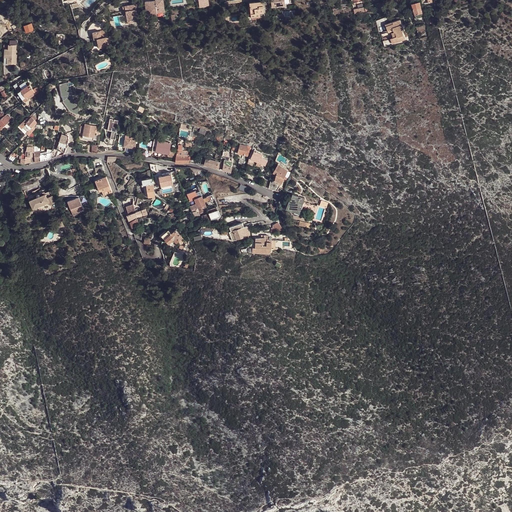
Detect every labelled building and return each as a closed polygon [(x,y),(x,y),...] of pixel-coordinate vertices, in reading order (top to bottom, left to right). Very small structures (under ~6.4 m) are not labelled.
[(156,0),(146,1),(148,16),(158,15),(158,12),(165,12),(163,0),(156,0)] [(251,3),(253,15),(266,13),(264,1),(251,3)] [(421,3),(413,5),(416,16),(423,14),(421,3)] [(135,4),(122,7),(123,12),(125,12),(127,24),(139,22),(135,4)] [(400,20),(385,25),(389,33),(391,33),(391,34),(394,33),(393,28),(402,25),(400,20)] [(34,30),(32,24),(25,26),(27,32),(34,30)] [(394,33),(391,34),(393,38),(390,39),(393,45),(406,40),(403,32),(404,32),(402,25),(393,28),(394,33)] [(109,47),(106,31),(94,34),(95,41),(99,40),(100,49),(109,47)] [(7,63),(17,64),(17,55),(16,55),(17,45),(9,44),(8,44),(8,49),(5,49),(4,57),(7,57),(7,63)] [(69,83),(60,85),(65,103),(72,112),(77,114),(80,108),(78,107),(73,101),(69,83)] [(28,97),(35,92),(34,90),(31,85),(22,90),(27,98),(28,97)] [(5,116),(10,123),(14,120),(9,113),(5,116)] [(38,122),(38,120),(34,116),(32,114),(23,123),(26,125),(28,123),(32,117),(38,122)] [(10,123),(5,116),(0,119),(0,121),(4,127),(10,123)] [(33,127),(38,122),(32,117),(28,123),(33,127)] [(105,143),(114,145),(115,138),(116,131),(118,120),(109,119),(109,123),(106,122),(105,130),(106,137),(105,137),(104,137),(104,138),(103,139),(103,140),(103,141),(104,142),(105,143)] [(31,129),(33,127),(28,123),(26,125),(24,127),(29,131),(31,129)] [(84,135),(83,137),(83,140),(94,142),(95,136),(96,131),(97,127),(97,125),(86,123),(85,126),(82,126),(81,129),(82,129),(81,134),(84,135)] [(53,152),(51,158),(57,156),(59,150),(65,152),(68,140),(66,140),(67,136),(58,134),(55,143),(53,152)] [(134,152),(136,141),(126,139),(124,148),(125,150),(134,152)] [(150,150),(149,156),(153,155),(164,157),(164,154),(165,154),(167,144),(154,142),(152,150),(150,150)] [(175,163),(190,163),(190,156),(191,150),(182,150),(182,145),(178,144),(178,149),(176,157),(176,159),(175,163)] [(239,153),(249,156),(252,148),(242,145),(239,153)] [(21,160),(21,163),(23,163),(25,163),(36,161),(36,155),(36,152),(35,146),(34,146),(29,146),(26,146),(26,151),(25,151),(25,156),(21,155),(21,160)] [(262,155),(255,152),(252,158),(261,162),(262,163),(266,166),(269,161),(261,157),(262,155)] [(18,156),(13,153),(9,157),(14,161),(18,156)] [(261,162),(252,158),(250,162),(261,167),(262,163),(261,162)] [(218,169),(220,163),(208,159),(207,160),(206,165),(218,169)] [(234,163),(234,160),(230,159),(229,161),(225,160),(225,165),(233,168),(234,163)] [(223,171),(232,174),(233,168),(225,165),(223,171)] [(289,172),(287,171),(279,166),(276,170),(274,173),(277,174),(275,181),(282,185),(286,179),(285,179),(284,179),(286,176),(286,177),(289,172)] [(193,173),(194,174),(195,174),(196,177),(204,177),(204,170),(191,168),(193,173)] [(111,187),(107,176),(101,180),(103,186),(104,190),(111,187)] [(262,187),(269,189),(271,181),(265,180),(262,187)] [(278,183),(272,180),(271,181),(269,189),(276,191),(278,192),(282,185),(278,183)] [(248,195),(250,189),(242,185),(239,191),(248,195)] [(111,187),(103,191),(105,197),(113,194),(112,192),(111,187)] [(196,199),(203,196),(200,190),(197,192),(189,196),(191,201),(196,199)] [(30,202),(31,201),(34,209),(49,203),(51,206),(57,204),(52,191),(47,193),(46,192),(41,194),(42,195),(39,193),(34,196),(35,196),(29,198),(30,202)] [(293,194),(290,201),(288,207),(288,208),(301,212),(305,199),(293,194)] [(196,199),(197,204),(205,201),(203,196),(196,199)] [(69,202),(71,209),(73,215),(74,218),(81,216),(80,212),(84,210),(82,205),(80,198),(69,202)] [(288,207),(290,201),(281,198),(279,204),(288,207)] [(316,207),(304,203),(302,209),(314,213),(316,207)] [(127,214),(127,216),(137,213),(134,204),(126,207),(128,213),(127,214)] [(222,217),(219,210),(210,213),(212,219),(213,220),(214,220),(222,217)] [(137,213),(127,216),(129,221),(138,217),(137,214),(137,213)] [(138,219),(130,223),(132,229),(140,227),(138,219)] [(234,231),(235,230),(235,229),(235,227),(239,226),(241,227),(242,228),(243,227),(245,226),(244,222),(231,227),(232,231),(234,231)] [(272,226),(276,232),(282,228),(278,222),(272,226)] [(245,234),(243,227),(242,228),(235,230),(234,231),(232,231),(230,232),(233,238),(237,237),(238,240),(246,237),(245,234)] [(171,229),(163,235),(169,243),(176,238),(180,242),(184,239),(178,230),(174,233),(171,229)] [(256,243),(251,243),(251,246),(253,247),(253,252),(265,252),(265,250),(266,250),(268,253),(272,250),(272,240),(270,239),(266,239),(266,237),(264,237),(256,238),(256,243)]
